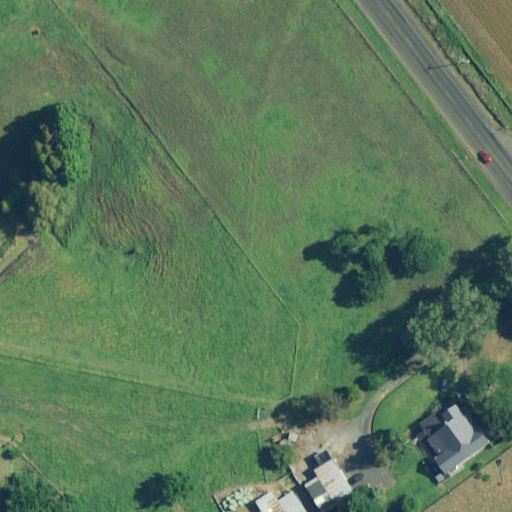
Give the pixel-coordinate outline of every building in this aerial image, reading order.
[(474,435),(457,409),(442,419),(448,427),(438,435),(427,443),(439,459),(435,463),(447,479),(491,447),(480,432),(474,435)] [(280,448),(281,449),(282,450),(284,450),(285,450),(286,450),(288,448),(288,447),(288,445),(288,444),(287,443),(286,442),(284,441),(283,441),(281,442),(280,443),(279,444),(279,445),(279,447),(280,448)] [(335,508),(338,511),(346,511),(359,504),(353,493),(333,459),(313,473),(335,508)] [(374,496),(367,484),(353,493),(359,504),(374,496)] [(260,511),(305,511),(293,493),(278,503),(273,493),(256,503),(260,511)]
